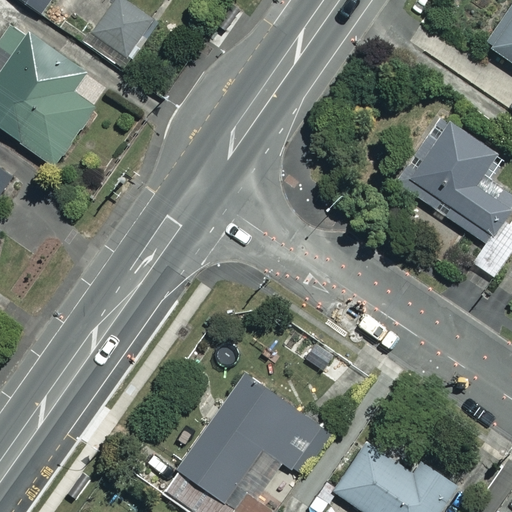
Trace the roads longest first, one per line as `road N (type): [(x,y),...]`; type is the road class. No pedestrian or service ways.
road 1 (residential): [(511,399),(198,188)]
road 2 (secondary): [(198,188),(0,469)]
road 3 (secondary): [(330,0),(198,188)]
